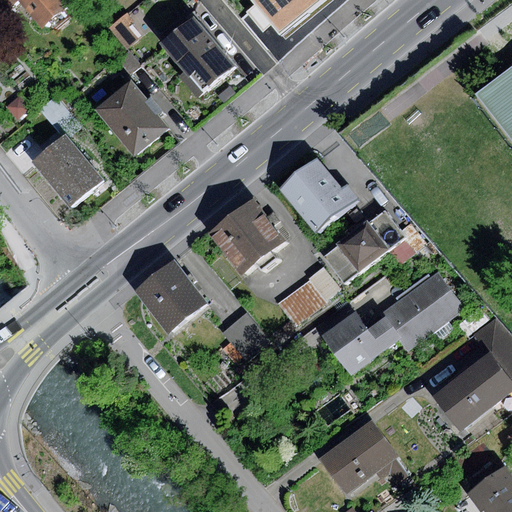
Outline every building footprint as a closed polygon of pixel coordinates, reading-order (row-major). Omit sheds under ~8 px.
[(42,30),(72,5),(67,0),(0,0),(0,6),(6,13),(19,2),(42,30)] [(258,0),(280,27),(313,0),(258,0)] [(127,13),(107,28),(125,50),(138,40),(129,29),(129,25),(134,22),(127,13)] [(191,74),(204,90),(232,67),(194,20),(163,45),(184,72),(188,77),(191,74)] [(128,52),(118,60),(130,75),(140,66),(128,52)] [(511,68),(478,95),(511,139),(511,68)] [(188,77),(184,72),(178,77),(195,97),(204,90),(191,74),(188,77)] [(105,117),(144,162),(177,134),(138,89),(105,117)] [(56,97),(43,108),(68,138),(81,127),(56,97)] [(19,98),(7,107),(17,120),(29,111),(19,98)] [(35,165),(71,207),(103,180),(67,137),(35,165)] [(317,158),(277,190),(315,236),(359,200),(347,185),(342,189),(317,158)] [(257,204),(212,239),(244,279),(259,268),(264,274),(279,263),(275,257),(289,245),(257,204)] [(338,247),(326,256),(345,283),(391,250),(407,237),(402,231),(388,211),(370,224),(367,221),(336,244),(338,247)] [(410,224),(402,231),(407,237),(417,250),(426,244),(410,224)] [(417,250),(407,237),(391,250),(401,263),(417,250)] [(177,263),(137,293),(168,334),(208,303),(177,263)] [(308,279),(309,281),(326,303),(327,305),(343,294),(324,268),(308,279)] [(400,340),(407,351),(466,310),(439,272),(381,314),(383,317),(400,340)] [(309,281),(278,305),(295,327),(326,303),(309,281)] [(480,309),(459,326),(468,337),(490,320),(480,309)] [(356,312),(323,336),(351,375),(400,340),(383,317),(367,329),(356,312)] [(248,313),(222,333),(246,363),(272,342),(248,313)] [(475,334),(490,353),(511,381),(511,341),(494,321),(475,334)] [(433,397),(460,432),(511,391),(511,381),(490,353),(433,397)] [(347,389),(310,415),(323,434),(360,408),(347,389)] [(375,423),(322,461),(346,495),(376,474),(397,459),(400,457),(375,423)] [(409,476),(397,459),(376,474),(381,482),(390,475),(397,484),(409,476)] [(511,511),(511,479),(504,469),(470,494),(483,511),(511,511)]
